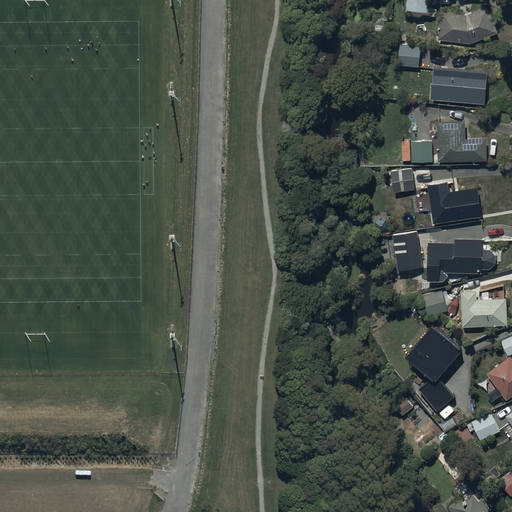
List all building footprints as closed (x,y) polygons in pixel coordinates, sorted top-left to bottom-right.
[(407,0),(407,10),(429,12),(429,17),(435,17),(435,14),(438,14),(438,9),(430,9),(430,0),(407,0)] [(468,15),(442,12),(439,40),(471,44),(499,33),(490,7),(468,15)] [(422,46),(401,43),(399,64),(420,66),(422,46)] [(489,70),(435,65),(432,99),(486,104),(489,70)] [(466,121),(439,121),(439,161),(487,160),(487,137),(466,137),(466,121)] [(432,139),(412,140),(413,161),(434,160),(432,139)] [(395,189),(395,192),(416,190),(415,169),(388,171),(389,181),(382,182),(383,190),(395,189)] [(449,180),(428,184),(435,224),(482,216),(477,188),(451,192),(449,180)] [(417,230),(393,234),(399,271),(423,267),(417,230)] [(455,243),(430,242),(428,282),(444,282),(450,276),(446,272),(482,274),(483,270),(490,270),(496,264),(496,255),(491,250),(482,250),(482,240),(455,239),(455,243)] [(443,290),(423,295),(428,316),(449,311),(443,290)] [(478,292),(463,292),(463,327),(508,326),(508,298),(478,299),(478,292)] [(439,414),(457,399),(441,380),(464,352),(435,327),(408,358),(433,379),(420,390),(439,414)] [(511,334),(500,340),(507,354),(511,351),(511,334)] [(511,357),(488,374),(507,401),(511,397),(511,357)] [(492,413),(472,422),(472,424),(467,426),(471,433),(476,430),(481,440),(500,431),(492,413)] [(500,476),(499,477),(511,492),(511,491),(511,466),(506,471),(504,468),(498,473),(500,476)] [(495,511),(473,483),(448,503),(455,511),(495,511)]
